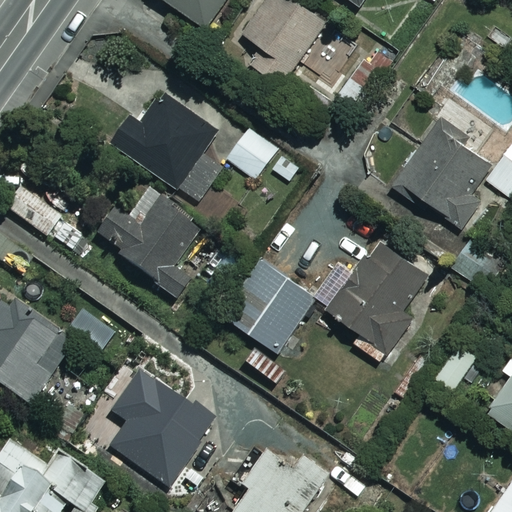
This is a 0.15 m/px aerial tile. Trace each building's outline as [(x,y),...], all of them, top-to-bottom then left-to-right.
[(226,0),(170,0),(208,26),(226,0)] [(328,20),(299,0),(267,0),(245,31),(261,43),(250,59),(284,83),(328,20)] [(453,28),(438,16),(419,42),(434,53),(453,28)] [(430,61),(415,49),(397,72),(412,84),(430,61)] [(370,91),(354,78),(334,104),(349,117),(370,91)] [(218,132),(163,95),(144,123),(133,116),(115,143),(203,202),(227,166),(204,152),(218,132)] [(511,139),(453,100),(395,186),(419,202),(423,198),(465,227),(483,202),(472,195),(484,178),(511,196),(511,139)] [(280,148),(252,128),(230,159),(257,179),(280,148)] [(199,267),(185,256),(207,226),(140,176),(97,233),(125,254),(122,258),(176,298),(199,267)] [(66,212),(25,182),(7,207),(47,237),(66,212)] [(91,237),(69,220),(55,237),(78,255),(91,237)] [(356,341),(384,362),(418,319),(407,310),(435,274),(382,233),(325,305),(362,334),(356,341)] [(32,259),(0,235),(0,259),(21,274),(32,259)] [(491,251),(470,240),(455,270),(476,281),(491,251)] [(318,297),(265,260),(227,315),(280,352),(318,297)] [(71,341),(0,292),(0,382),(29,402),(71,341)] [(479,356),(461,345),(440,378),(457,389),(479,356)] [(286,373),(255,350),(246,363),(276,386),(286,373)] [(511,360),(506,370),(511,374),(511,380),(491,414),(511,427),(511,360)] [(0,511),(99,511),(101,511),(92,505),(107,483),(59,451),(49,467),(11,442),(0,458),(0,511)] [(235,511),(317,511),(346,472),(331,460),(323,471),(304,457),(294,470),(258,444),(232,480),(249,493),(235,511)] [(511,511),(511,485),(494,511),(511,511)]
